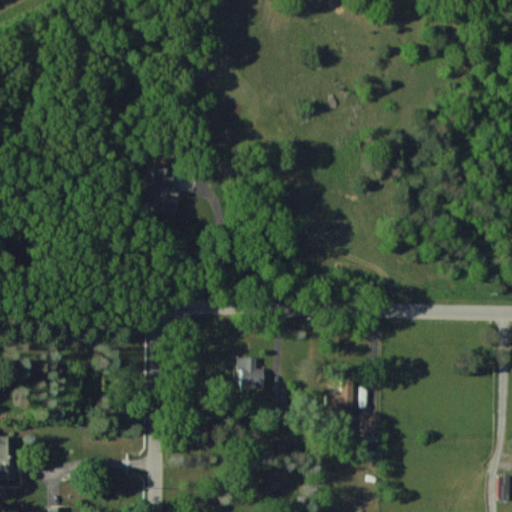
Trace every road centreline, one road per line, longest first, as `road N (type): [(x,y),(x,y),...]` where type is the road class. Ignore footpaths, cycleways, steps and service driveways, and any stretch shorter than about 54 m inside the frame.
road 1 (residential): [(168,318),(198,307),(511,314)]
road 2 (residential): [(152,511),(152,355),(154,334),(168,318)]
